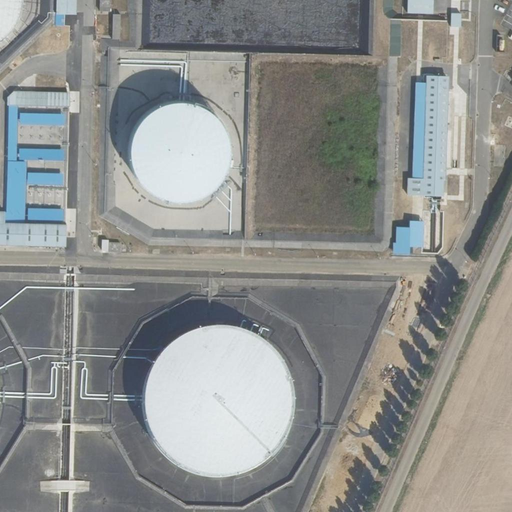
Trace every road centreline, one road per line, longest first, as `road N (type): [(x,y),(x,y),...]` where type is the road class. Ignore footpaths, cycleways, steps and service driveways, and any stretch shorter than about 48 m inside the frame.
road 1 (unclassified): [(511,243),(396,511)]
road 2 (unknown): [(0,117),(14,73),(88,54)]
